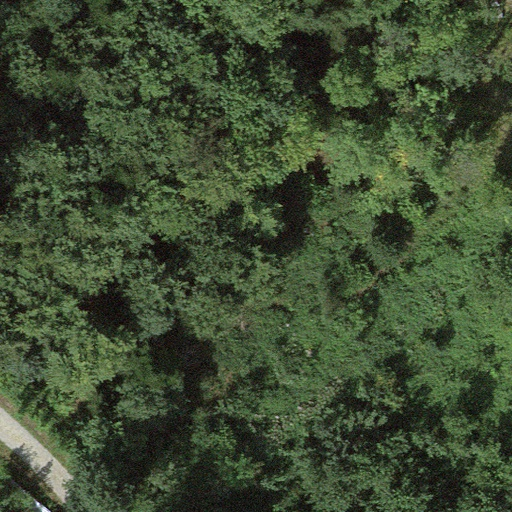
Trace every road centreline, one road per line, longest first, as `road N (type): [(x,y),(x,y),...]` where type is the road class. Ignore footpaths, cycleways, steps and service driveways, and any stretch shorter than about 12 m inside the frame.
road 1 (track): [(511,261),(412,132),(348,0)]
road 2 (track): [(0,420),(81,511)]
